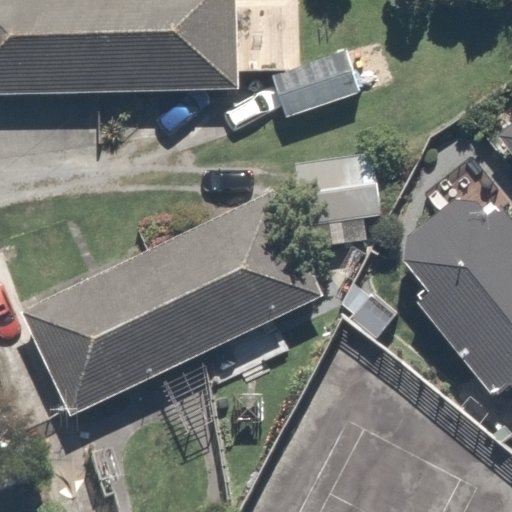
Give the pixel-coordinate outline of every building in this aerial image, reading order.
[(259,0),(0,0),(0,100),(261,96),(259,0)] [(511,118),(497,129),(511,149),(511,118)] [(380,137),(294,140),(297,224),(383,221),(380,137)] [(400,240),(427,276),(411,288),(496,401),(511,388),(511,210),(485,175),(400,240)] [(21,325),(63,410),(325,282),(283,196),(21,325)] [(0,323),(32,305),(1,254),(0,254),(0,323)]
